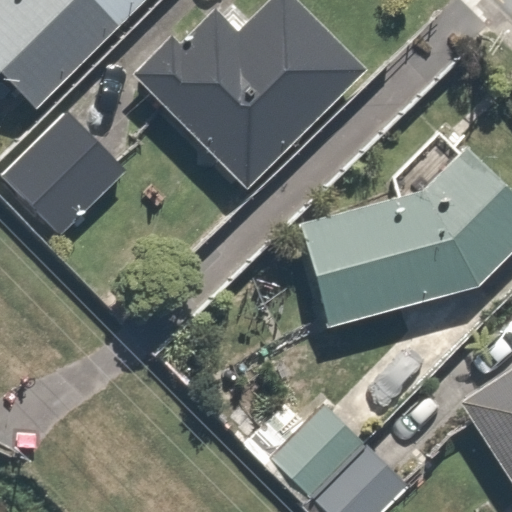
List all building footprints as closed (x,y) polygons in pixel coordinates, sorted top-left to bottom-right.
[(0,0),(0,75),(23,99),(104,17),(121,0),(0,0)] [(359,70),(291,0),(254,0),(229,24),(212,6),(176,40),(165,28),(123,67),(236,186),(359,70)] [(56,103),(0,164),(0,176),(55,226),(117,157),(56,103)] [(511,198),(448,151),(416,187),(289,218),(315,326),(463,291),(511,217),(511,198)] [(511,493),(511,363),(455,398),(511,493)] [(367,511),(396,481),(305,400),(292,415),(280,404),(255,431),(275,449),(266,460),(323,511),(367,511)]
